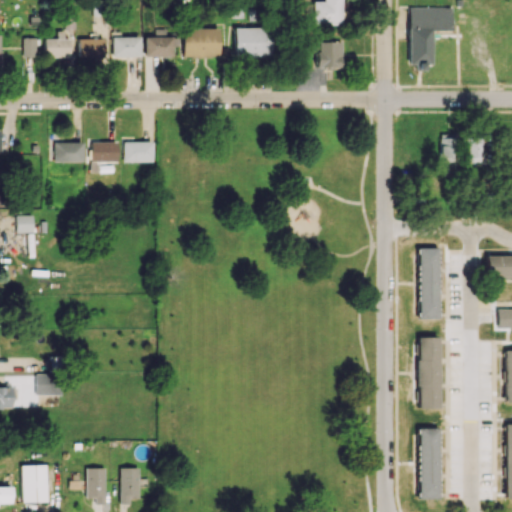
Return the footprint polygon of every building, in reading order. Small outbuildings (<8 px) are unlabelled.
[(340,0),(322,0),(322,2),(312,2),(311,24),(340,25),(340,0)] [(407,64),(414,64),(414,67),(431,67),(431,29),(450,29),(450,7),(407,7),(407,64)] [(164,28),(153,29),(153,36),(143,36),(143,56),(171,56),(171,46),(176,46),(176,36),(164,37),(164,28)] [(218,28),(182,28),(182,57),(219,56),(218,28)] [(233,56),(270,56),(270,29),(234,28),(233,56)] [(44,57),(68,57),(68,38),(62,38),(62,31),(55,31),(55,38),(44,38),(44,57)] [(110,56),(138,56),(139,36),(111,36),(110,56)] [(35,37),(22,37),(21,57),(34,57),(35,37)] [(101,38),(77,38),(77,57),(101,57),(101,38)] [(339,67),(340,42),(315,41),(315,67),(339,67)] [(456,161),(455,133),(438,134),(439,161),(456,161)] [(466,163),(482,162),(481,136),(465,137),(466,163)] [(82,141),(52,142),(52,162),(82,161),(82,141)] [(121,161),(151,162),(152,142),(122,141),(121,161)] [(31,232),(31,214),(15,215),(15,232),(31,232)] [(436,247),(416,247),(417,318),(437,318),(436,247)] [(511,254),(484,255),(484,277),(511,276),(511,254)] [(437,408),(438,337),(417,336),(415,408),(437,408)] [(502,401),(511,401),(511,349),(503,350),(502,401)] [(33,394),(59,394),(60,374),(34,373),(33,394)] [(10,386),(0,385),(0,407),(10,408),(10,386)] [(511,423),(502,424),(503,498),(511,497),(511,423)] [(417,498),(437,498),(436,428),(415,428),(417,498)] [(19,465),(20,502),(45,501),(44,464),(19,465)] [(103,467),(84,467),(84,497),(93,497),(93,504),(103,504),(103,467)] [(118,504),(129,503),(129,498),(137,498),(137,467),(117,467),(118,504)] [(0,504),(10,504),(10,486),(0,485),(0,504)]
